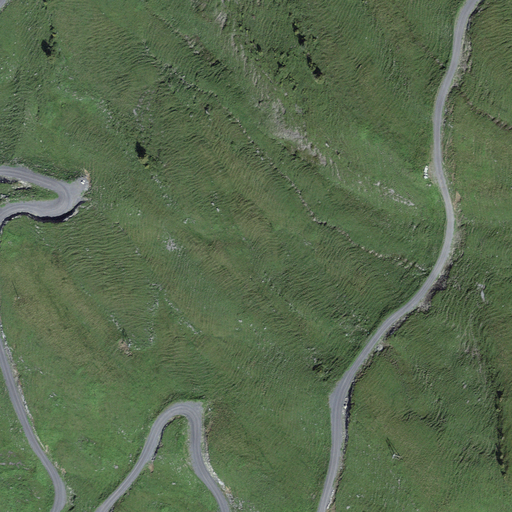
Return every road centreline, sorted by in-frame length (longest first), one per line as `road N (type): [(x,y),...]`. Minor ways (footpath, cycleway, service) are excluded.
road 1 (track): [(323,511),(336,468),(342,383),(390,320),(419,298),(446,250),(436,131),(461,25),(476,0)]
road 2 (track): [(103,511),(176,408),(194,416),(195,453),(224,511)]
road 3 (track): [(0,351),(23,419),(60,486),(55,511)]
road 4 (track): [(0,172),(29,176),(67,199),(0,214)]
